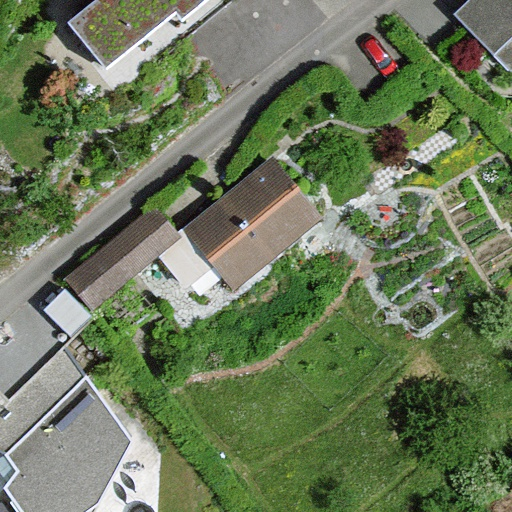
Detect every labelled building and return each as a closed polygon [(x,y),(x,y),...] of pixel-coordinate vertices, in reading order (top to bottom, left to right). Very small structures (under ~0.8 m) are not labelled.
[(76,0),(61,13),(87,45),(143,0),(153,0),(165,15),(184,0),(76,0)] [(511,0),(448,0),(435,13),(508,87),(511,83),(511,0)] [(261,151),(164,234),(215,294),(312,211),(261,151)] [(141,209),(50,280),(69,306),(164,234),(141,209)] [(81,383),(9,450),(34,476),(0,507),(0,511),(73,511),(91,495),(123,427),(81,383)]
